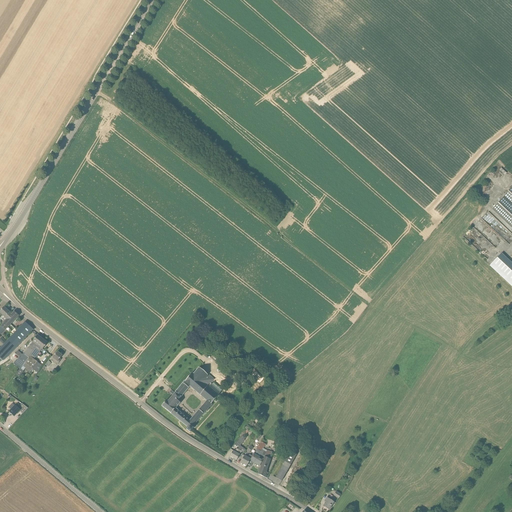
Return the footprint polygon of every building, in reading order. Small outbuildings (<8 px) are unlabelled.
[(511,187),(503,196),(504,197),(511,204),(511,187)] [(511,228),(511,204),(504,197),(492,209),(511,228)] [(511,263),(501,254),(490,266),(511,286),(511,263)] [(0,313),(3,316),(7,320),(12,315),(9,312),(4,307),(0,311),(0,313)] [(6,330),(18,316),(14,312),(12,315),(7,320),(0,326),(0,335),(5,330),(6,330)] [(0,349),(0,362),(1,362),(6,358),(8,356),(11,353),(34,330),(25,322),(0,349)] [(37,335),(23,354),(28,358),(42,339),(37,335)] [(25,362),(23,366),(30,372),(32,369),(37,362),(34,359),(41,349),(42,350),(47,343),(42,339),(28,358),(29,358),(27,360),(26,361),(25,362)] [(57,352),(51,361),(57,365),(59,363),(61,360),(59,359),(62,356),(57,352)] [(15,362),(13,364),(20,369),(22,367),(23,366),(25,362),(26,361),(20,357),(19,357),(16,362),(15,362)] [(236,367),(233,369),(241,376),(243,374),(236,367)] [(166,400),(162,406),(188,428),(186,429),(190,432),(193,428),(192,427),(219,396),(209,387),(208,386),(213,380),(199,368),(193,374),(192,373),(175,393),(180,398),(190,386),(207,401),(190,421),(175,408),(180,403),(177,401),(172,397),(168,402),(166,400)] [(12,404),(8,408),(11,410),(9,412),(14,416),(17,413),(18,414),(20,412),(22,414),(28,408),(22,404),(20,406),(17,404),(15,406),(12,404)] [(265,454),(266,452),(262,450),(265,445),(261,442),(253,457),(250,460),(260,466),(263,461),(263,460),(265,454)] [(246,450),(240,446),(239,447),(238,449),(236,448),(234,452),(233,451),(230,456),(236,460),(241,452),(244,453),(246,450)] [(297,455),(294,454),(289,453),(284,461),(286,462),(276,478),(281,481),(297,455)] [(266,472),(270,459),(271,456),(265,454),(263,460),(263,461),(264,461),(258,475),(263,477),(264,477),(266,473),(266,472)] [(245,455),(240,463),(247,466),(250,460),(253,457),(249,455),(248,457),(245,455)] [(327,498),(324,501),(326,503),(323,507),(329,510),(334,502),(327,498)]
